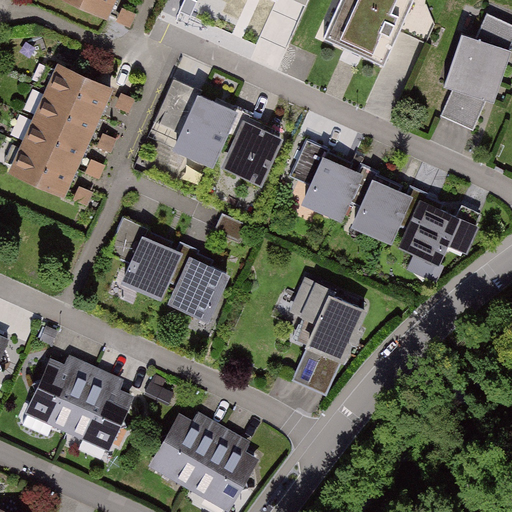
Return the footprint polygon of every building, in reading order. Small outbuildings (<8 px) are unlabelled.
[(65,0),(108,19),(116,0),(65,0)] [(412,0),(338,0),(325,31),(386,58),(412,0)] [(137,14),(122,7),(116,19),(130,26),(137,14)] [(455,88),(444,114),(475,129),(488,100),(494,102),(511,48),(511,46),(511,24),(488,13),(478,36),(464,31),(444,86),(455,88)] [(43,92),(98,115),(110,87),(55,64),(43,92)] [(156,122),(174,129),(193,80),(176,73),(156,122)] [(32,119),(87,142),(98,115),(43,92),(32,119)] [(136,99),(121,92),(115,106),(130,113),(136,99)] [(212,165),(236,108),(197,92),(174,149),(212,165)] [(20,147),(75,170),(87,142),(32,119),(20,147)] [(284,137),(242,119),(220,168),(262,186),(284,137)] [(117,140),(103,134),(97,146),(112,152),(117,140)] [(8,175),(63,198),(75,170),(20,147),(8,175)] [(361,171),(323,155),(302,204),(340,220),(361,171)] [(90,161),(84,173),(98,179),(103,167),(90,161)] [(411,194),(373,178),(352,226),(390,242),(411,194)] [(94,192),(79,186),(73,199),(89,205),(94,192)] [(457,217),(426,203),(406,248),(437,263),(449,237),(467,245),(479,218),(460,209),(457,217)] [(249,226),(224,214),(216,230),(241,242),(249,226)] [(144,226),(123,217),(107,253),(129,262),(144,226)] [(182,251),(144,235),(123,283),(161,299),(182,251)] [(232,274),(189,255),(167,305),(210,324),(232,274)] [(356,329),(365,310),(334,296),(336,291),(309,279),(294,311),(320,323),(308,350),(341,364),(351,342),(355,344),(361,331),(356,329)] [(341,364),(308,350),(294,380),(326,394),(341,364)] [(31,409),(70,427),(96,370),(81,363),(75,374),(51,364),(44,380),(34,383),(38,393),(31,409)] [(70,427),(110,445),(117,429),(127,426),(123,416),(131,400),(107,389),(112,377),(96,370),(70,427)] [(155,462),(192,483),(217,440),(180,418),(171,434),(161,436),(164,446),(155,462)] [(192,483),(230,505),(238,491),(249,488),(246,477),(255,462),(217,440),(192,483)]
